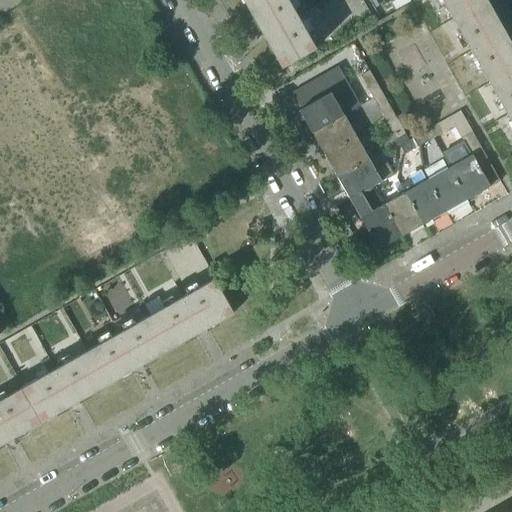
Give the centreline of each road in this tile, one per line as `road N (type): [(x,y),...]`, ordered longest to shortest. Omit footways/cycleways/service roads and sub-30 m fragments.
road 1 (residential): [(360,316),(16,511)]
road 2 (residential): [(360,316),(181,0)]
road 3 (residential): [(511,231),(360,316)]
